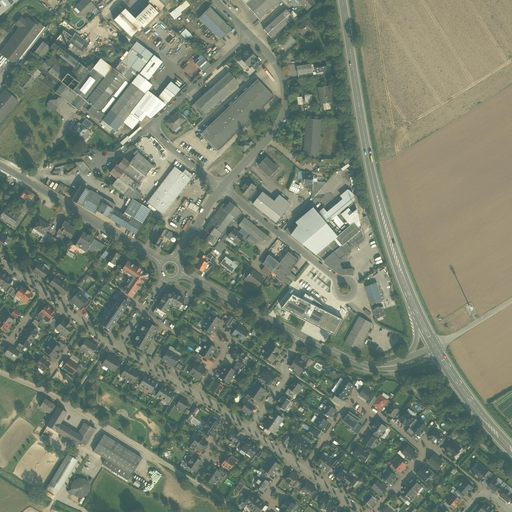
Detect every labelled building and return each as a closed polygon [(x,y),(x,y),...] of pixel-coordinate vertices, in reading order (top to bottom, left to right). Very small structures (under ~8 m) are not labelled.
[(0,0),(0,16),(17,2),(15,0),(0,0)] [(83,0),(75,7),(84,17),(95,7),(87,0),(83,0)] [(149,0),(150,0),(154,4),(160,11),(170,0),(149,0)] [(186,0),(169,13),(174,20),(181,14),(180,12),(189,5),(186,0)] [(241,0),(259,19),(280,0),(241,0)] [(314,4),(311,0),(297,0),(307,10),(314,4)] [(149,4),(135,19),(142,26),(143,28),(158,13),(151,7),(149,4)] [(231,29),(209,8),(198,19),(220,40),(231,29)] [(134,19),(124,9),(114,20),(131,37),(142,26),(135,19),(134,19)] [(286,9),(263,29),(271,38),(293,18),(286,9)] [(168,24),(172,19),(167,15),(163,20),(168,24)] [(25,21),(20,18),(16,23),(21,26),(0,52),(0,54),(16,67),(46,28),(33,18),(31,21),(27,18),(25,21)] [(306,20),(297,29),(302,35),(308,30),(312,35),(316,31),(306,20)] [(72,37),(52,22),(51,22),(29,51),(35,56),(40,60),(43,57),(46,59),(41,67),(43,69),(61,82),(60,82),(62,84),(55,92),(55,93),(63,99),(71,90),(72,91),(78,83),(77,82),(86,70),(87,71),(88,70),(90,72),(100,59),(86,48),(89,45),(88,44),(75,35),(75,34),(74,34),(74,35),(72,37)] [(180,34),(186,39),(188,37),(189,39),(192,36),(184,29),(180,34)] [(282,42),(280,45),(285,51),(295,42),(290,36),(282,42)] [(136,42),(128,53),(126,51),(119,59),(121,61),(114,70),(125,78),(131,83),(132,83),(138,75),(154,55),(136,42)] [(249,51),(248,52),(246,52),(244,54),(244,55),(241,59),(247,66),(250,64),(256,58),(253,56),(254,55),(251,52),(250,52),(249,51)] [(154,55),(138,75),(147,81),(162,62),(154,55)] [(203,57),(200,55),(197,58),(199,61),(195,64),(202,71),(210,65),(203,57)] [(24,57),(15,68),(26,76),(33,67),(28,64),(30,61),(24,57)] [(256,58),(250,64),(255,69),(261,64),(256,58)] [(78,83),(72,91),(71,90),(63,99),(78,111),(81,107),(86,101),(112,68),(100,59),(90,72),(88,70),(87,71),(78,83)] [(326,62),(315,64),(312,65),(313,73),(316,72),(327,71),(326,62)] [(312,64),(297,67),(298,75),(305,74),(313,73),(312,65),(312,64)] [(33,67),(26,76),(21,82),(20,82),(19,81),(15,87),(23,93),(32,81),(33,82),(35,78),(40,72),(33,67)] [(112,68),(86,101),(92,106),(100,111),(125,78),(114,70),(112,68)] [(61,82),(43,69),(40,72),(35,78),(55,93),(55,92),(62,84),(60,82),(61,82)] [(244,72),(239,76),(244,81),(249,77),(244,72)] [(228,73),(210,89),(220,101),(238,84),(228,73)] [(147,81),(138,75),(132,83),(145,94),(147,92),(152,85),(147,81)] [(125,78),(100,111),(106,116),(131,83),(125,78)] [(299,87),(306,85),(305,78),(298,80),(299,87)] [(257,80),(200,134),(201,135),(216,150),(217,151),(274,97),(257,80)] [(170,82),(157,99),(165,106),(165,105),(168,102),(172,97),(173,97),(180,90),(170,82)] [(106,116),(102,121),(116,131),(117,129),(123,122),(130,113),(145,94),(132,83),(131,83),(106,116)] [(330,87),(319,89),(321,103),(332,102),(330,87)] [(210,89),(195,103),(205,114),(220,101),(210,89)] [(18,101),(5,90),(0,95),(0,115),(3,118),(18,101)] [(145,94),(130,113),(139,120),(140,122),(146,114),(151,118),(164,106),(165,106),(157,99),(147,92),(145,94)] [(63,99),(55,93),(49,100),(58,107),(63,99)] [(58,107),(49,100),(46,104),(48,105),(47,107),(47,109),(48,110),(50,111),(52,111),(53,110),(55,111),(58,107)] [(92,106),(86,101),(81,107),(88,112),(92,106)] [(205,114),(195,103),(191,106),(201,117),(205,114)] [(100,111),(92,106),(88,112),(95,117),(100,111)] [(100,111),(95,117),(96,118),(101,122),(102,121),(106,116),(100,111)] [(178,112),(166,123),(173,131),(185,120),(178,112)] [(130,113),(123,122),(124,123),(132,129),(139,120),(130,113)] [(321,120),(307,119),(304,158),(318,159),(321,120)] [(116,131),(102,121),(101,122),(100,123),(113,134),(116,131)] [(80,127),(77,125),(72,131),(75,133),(73,135),(83,143),(88,136),(87,135),(90,131),(81,125),(80,127)] [(127,136),(120,143),(122,145),(140,129),(139,128),(128,137),(127,136)] [(244,141),(238,146),(244,151),(249,146),(246,143),(244,141)] [(153,166),(138,153),(130,164),(117,179),(112,186),(128,198),(153,166)] [(267,157),(258,166),(269,177),(277,168),(267,157)] [(124,159),(118,166),(116,165),(110,173),(117,179),(130,164),(124,159)] [(90,170),(83,162),(75,163),(85,174),(90,170)] [(62,166),(54,167),(54,175),(63,174),(62,166)] [(174,167),(146,203),(158,212),(157,212),(158,213),(159,212),(162,215),(183,189),(184,189),(183,188),(193,176),(185,170),(182,173),(174,167)] [(314,176),(305,176),(304,184),(307,184),(307,185),(308,186),(309,187),(310,184),(313,184),(314,176)] [(251,184),(247,181),(240,190),(244,193),(244,195),(247,197),(250,193),(251,193),(256,187),(252,184),(251,184)] [(57,187),(62,190),(65,186),(59,182),(57,187)] [(80,186),(72,200),(79,205),(88,191),(80,186)] [(38,198),(25,189),(20,197),(22,198),(20,202),(29,208),(30,209),(38,198)] [(103,200),(88,191),(79,205),(95,214),(96,211),(101,202),(103,200)] [(344,200),(324,217),(325,218),(324,220),(306,234),(311,240),(305,246),(325,262),(341,275),(353,274),(353,269),(342,270),(339,264),(342,261),(340,258),(344,255),(347,255),(347,252),(348,252),(351,252),(351,249),(355,246),(358,246),(365,240),(363,235),(362,230),(359,227),(361,225),(354,195),(350,191),(342,198),(344,200)] [(276,202),(263,192),(255,202),(253,204),(277,223),(278,220),(286,211),(290,205),(280,197),(276,202)] [(115,205),(104,198),(103,200),(101,202),(113,209),(115,205)] [(150,210),(132,199),(123,215),(130,219),(131,217),(142,223),(150,210)] [(190,201),(187,207),(195,211),(198,206),(190,201)] [(18,218),(13,226),(12,225),(11,227),(14,229),(15,229),(14,229),(29,208),(20,202),(16,208),(17,209),(22,212),(18,218)] [(113,209),(101,202),(96,211),(107,218),(125,228),(130,219),(123,215),(113,209)] [(220,207),(207,224),(207,226),(209,228),(203,237),(207,240),(213,245),(221,234),(221,233),(226,227),(232,220),(239,210),(229,202),(226,206),(224,205),(222,208),(220,207)] [(12,213),(9,211),(9,212),(5,209),(0,216),(0,217),(3,219),(4,219),(12,225),(13,226),(18,218),(13,215),(14,214),(12,213)] [(22,212),(17,209),(14,214),(13,215),(18,218),(22,212)] [(316,211),(297,227),(306,234),(324,220),(322,218),(316,211)] [(142,223),(131,217),(130,219),(125,228),(135,234),(142,223)] [(256,227),(244,217),(238,225),(242,228),(250,235),(256,227)] [(43,222),(39,219),(33,228),(44,235),(45,232),(50,226),(46,224),(45,224),(43,222)] [(232,220),(226,227),(229,229),(234,222),(232,220)] [(69,224),(65,222),(60,229),(59,229),(57,233),(63,237),(65,233),(67,234),(66,236),(70,239),(76,230),(68,225),(69,224)] [(250,235),(246,240),(254,246),(258,241),(261,244),(268,236),(256,227),(250,235)] [(306,234),(297,227),(291,235),(305,246),(311,240),(306,234)] [(250,235),(242,228),(238,233),(242,237),(246,240),(250,235)] [(161,229),(157,236),(161,238),(166,231),(161,229)] [(228,235),(227,237),(236,244),(242,237),(238,233),(233,229),(228,235)] [(45,232),(44,235),(41,238),(46,241),(50,235),(45,232)] [(89,236),(83,232),(75,245),(75,246),(78,248),(86,252),(87,249),(88,248),(93,240),(94,239),(92,238),(92,237),(90,235),(89,236)] [(226,233),(220,240),(223,242),(227,237),(228,235),(226,233)] [(56,239),(50,235),(46,241),(52,245),(56,239)] [(157,236),(156,235),(151,243),(158,248),(163,239),(161,238),(157,236)] [(93,240),(88,248),(93,251),(95,247),(98,242),(94,239),(93,240)] [(75,245),(71,243),(67,251),(74,255),(78,248),(75,246),(75,245)] [(218,243),(214,248),(219,252),(223,246),(218,243)] [(120,255),(112,250),(106,260),(109,262),(107,264),(112,268),(120,255)] [(280,263),(276,268),(286,276),(290,272),(299,260),(289,252),(280,263)] [(267,253),(260,262),(262,264),(269,255),(267,253)] [(198,259),(197,261),(198,261),(197,264),(195,268),(202,272),(207,263),(202,261),(205,257),(201,254),(198,259)] [(269,255),(262,264),(265,266),(272,272),(276,268),(280,263),(269,255)] [(237,266),(225,257),(220,264),(231,273),(237,266)] [(148,275),(136,267),(127,261),(122,270),(123,271),(122,272),(126,274),(127,275),(128,274),(134,278),(133,280),(132,279),(128,285),(126,284),(125,286),(123,290),(124,291),(124,292),(132,298),(138,289),(148,275)] [(48,271),(39,264),(33,272),(43,279),(48,271)] [(272,272),(265,266),(261,270),(269,277),(272,272)] [(286,276),(276,268),(272,272),(277,276),(277,278),(280,280),(281,279),(289,285),(293,281),(286,276)] [(260,276),(252,270),(249,274),(244,279),(245,279),(246,278),(253,284),(252,285),(255,288),(256,288),(259,284),(263,279),(260,276)] [(53,271),(48,278),(51,281),(54,278),(57,274),(53,271)] [(290,272),(286,276),(293,281),(296,277),(290,272)] [(86,274),(83,279),(87,282),(91,277),(86,274)] [(12,280),(6,276),(0,284),(0,286),(5,290),(8,285),(12,280)] [(51,281),(49,284),(57,289),(61,284),(54,278),(51,281)] [(377,283),(365,287),(371,306),(380,302),(383,301),(377,283)] [(61,284),(57,289),(64,295),(66,293),(69,289),(61,284)] [(21,287),(19,289),(17,291),(18,292),(17,293),(15,295),(20,299),(27,290),(21,287)] [(74,291),(71,294),(74,296),(78,291),(79,292),(80,290),(77,287),(74,291)] [(27,290),(20,299),(25,303),(28,299),(29,299),(30,298),(30,297),(32,294),(27,290)] [(74,296),(70,300),(75,304),(83,295),(79,292),(78,291),(74,296)] [(306,291),(302,299),(323,309),(324,306),(306,291)] [(172,293),(165,294),(162,299),(162,298),(160,301),(161,301),(156,307),(156,308),(164,313),(171,303),(179,307),(181,304),(184,299),(179,297),(179,296),(177,295),(176,295),(172,293)] [(335,336),(343,320),(323,309),(302,299),(293,294),(281,308),(335,336)] [(83,295),(75,304),(79,308),(82,305),(87,300),(87,299),(83,295)] [(115,301),(125,308),(128,303),(123,299),(119,296),(115,301)] [(87,300),(82,305),(86,308),(92,301),(88,298),(87,299),(87,300)] [(125,308),(115,301),(112,306),(122,312),(125,308)] [(46,305),(39,314),(43,318),(51,309),(46,305)] [(373,308),(372,308),(372,309),(373,308),(374,311),(373,311),(376,319),(384,316),(382,309),(384,308),(383,305),(381,305),(373,308)] [(122,312),(112,306),(109,310),(119,317),(122,312)] [(164,313),(156,308),(156,307),(152,312),(162,319),(166,314),(164,313)] [(51,309),(43,318),(48,322),(56,313),(51,309)] [(15,310),(11,314),(16,318),(19,313),(15,310)] [(119,317),(109,310),(106,315),(116,321),(119,317)] [(7,316),(4,314),(0,319),(8,326),(10,324),(11,324),(13,321),(10,318),(10,317),(8,316),(7,316)] [(220,320),(210,314),(206,320),(216,327),(220,320)] [(116,321),(106,315),(103,319),(113,326),(116,321)] [(229,316),(224,323),(228,325),(233,318),(229,316)] [(373,324),(359,316),(348,336),(351,338),(358,342),(361,344),(373,324)] [(8,326),(0,319),(0,327),(5,332),(7,330),(7,328),(8,326)] [(113,326),(103,319),(100,324),(104,327),(110,330),(113,326)] [(63,320),(61,322),(60,322),(58,324),(59,325),(55,329),(60,333),(68,324),(63,320)] [(216,327),(206,320),(201,328),(204,329),(211,334),(216,327)] [(32,322),(29,327),(30,327),(35,330),(38,327),(37,326),(32,322)] [(156,328),(146,322),(143,327),(142,326),(140,329),(141,330),(140,332),(137,336),(136,336),(135,339),(136,339),(133,345),(143,351),(156,328)] [(248,332),(234,322),(231,327),(235,330),(232,334),(235,337),(238,339),(238,338),(242,341),(244,338),(245,339),(247,335),(246,335),(248,332)] [(68,324),(60,333),(65,337),(68,333),(69,333),(71,332),(71,331),(73,328),(68,324)] [(30,327),(25,335),(32,340),(38,332),(35,330),(30,327)] [(32,340),(25,335),(19,342),(25,346),(27,347),(32,340)] [(211,341),(203,336),(201,339),(206,343),(206,342),(208,344),(211,341)] [(358,342),(351,338),(348,336),(345,343),(358,350),(361,344),(358,342)] [(57,342),(51,337),(48,340),(51,342),(55,345),(57,342)] [(86,339),(79,348),(85,352),(91,343),(89,341),(89,340),(86,339)] [(284,345),(276,340),(272,345),(281,350),(284,345)] [(25,346),(19,342),(16,347),(22,350),(25,346)] [(55,345),(51,342),(44,351),(47,353),(48,355),(49,356),(50,355),(54,358),(61,349),(55,345)] [(208,344),(206,342),(206,343),(202,348),(212,354),(215,349),(208,344)] [(91,343),(85,352),(90,356),(93,352),(97,346),(95,344),(93,345),(91,343)] [(272,345),(271,344),(263,356),(266,358),(273,362),(276,358),(277,358),(279,356),(278,355),(281,351),(272,345)] [(14,350),(10,346),(5,354),(7,355),(6,356),(9,358),(9,357),(13,359),(15,356),(16,357),(19,353),(14,350)] [(22,350),(16,347),(14,350),(19,353),(22,355),(24,352),(22,350)] [(166,351),(161,348),(157,354),(163,357),(166,351)] [(212,354),(202,348),(199,354),(202,356),(208,360),(210,357),(212,354)] [(173,353),(168,350),(166,351),(163,357),(161,360),(166,363),(173,353)] [(239,352),(236,350),(234,353),(231,357),(233,359),(236,361),(240,364),(240,363),(245,356),(243,354),(240,351),(239,352)] [(179,357),(173,353),(166,363),(173,367),(179,357)] [(72,354),(69,357),(77,363),(79,359),(72,354)] [(103,364),(102,365),(109,368),(114,359),(108,355),(103,364)] [(310,359),(302,355),(299,359),(307,364),(310,359)] [(299,359),(297,357),(293,362),(294,363),(303,369),(307,364),(299,359)] [(44,360),(41,358),(36,365),(44,371),(49,364),(44,360)] [(78,366),(69,359),(63,367),(72,374),(78,366)] [(114,359),(109,368),(114,371),(119,362),(114,359)] [(240,364),(236,361),(234,366),(239,369),(241,371),(244,366),(240,363),(240,364)] [(183,366),(177,363),(174,368),(179,371),(180,370),(183,366)] [(199,365),(195,363),(192,368),(202,375),(203,372),(204,372),(205,369),(203,367),(202,368),(199,365)] [(303,369),(294,363),(292,365),(292,364),(290,367),(295,371),(300,374),(303,369)] [(127,366),(121,376),(126,379),(132,369),(127,366)] [(226,366),(224,369),(224,368),(222,371),(231,377),(235,372),(232,369),(226,366)] [(202,375),(192,368),(189,374),(196,378),(195,378),(198,380),(200,377),(202,375)] [(132,369),(126,379),(133,383),(133,382),(138,374),(139,373),(132,369)] [(231,377),(222,371),(220,373),(221,374),(219,377),(224,380),(228,382),(231,377)] [(276,377),(268,371),(263,378),(263,379),(266,381),(270,384),(276,377)] [(147,378),(145,376),(139,386),(142,388),(142,387),(145,389),(150,379),(148,378),(147,378)] [(334,392),(343,379),(340,377),(332,390),(334,392)] [(150,379),(145,389),(147,391),(150,393),(152,389),(156,383),(153,382),(153,381),(150,379)] [(348,381),(344,379),(339,387),(349,393),(351,391),(350,390),(353,385),(350,383),(351,382),(348,381)] [(302,386),(294,381),(289,388),(296,393),(297,394),(302,386)] [(215,382),(209,390),(218,396),(223,387),(215,382)] [(260,386),(256,384),(253,389),(262,396),(264,393),(263,393),(265,390),(260,386)] [(160,389),(156,396),(161,399),(167,390),(162,386),(160,389)] [(347,396),(349,393),(339,387),(334,394),(335,395),(337,397),(336,399),(340,401),(340,402),(342,400),(343,400),(346,396),(347,396)] [(296,393),(289,388),(285,393),(292,398),(293,398),(296,393)] [(372,393),(364,388),(361,393),(359,395),(367,400),(372,393)] [(262,396),(253,389),(249,395),(252,397),(258,401),(260,398),(262,396)] [(173,393),(167,390),(161,399),(167,402),(170,398),(173,393)] [(338,404),(340,401),(336,399),(337,397),(335,395),(332,400),(338,404)] [(373,404),(381,410),(385,405),(388,400),(380,395),(373,404)] [(283,396),(282,398),(281,398),(278,401),(279,402),(277,405),(284,411),(285,410),(284,410),(291,401),(290,401),(283,396)] [(188,403),(180,398),(176,405),(184,410),(188,403)] [(54,404),(44,399),(39,407),(45,410),(45,409),(50,412),(50,410),(55,413),(58,407),(54,405),(54,404)] [(247,402),(242,409),(249,415),(254,407),(253,406),(249,403),(247,402)] [(322,410),(332,417),(336,410),(331,406),(326,403),(326,404),(322,410)] [(387,413),(394,417),(395,416),(398,410),(399,410),(392,405),(387,413)] [(66,412),(58,407),(55,413),(47,426),(55,431),(60,423),(66,412)] [(283,414),(276,409),(274,412),(281,417),(283,414)] [(412,416),(406,411),(399,420),(401,421),(401,422),(404,424),(406,425),(407,423),(412,416)] [(281,417),(274,412),(271,415),(269,417),(270,417),(269,419),(279,426),(283,420),(283,418),(281,417)] [(360,420),(349,412),(343,421),(354,428),(358,424),(360,420)] [(314,423),(323,429),(328,422),(321,418),(319,416),(318,416),(314,423)] [(412,416),(407,423),(410,426),(416,419),(412,416)] [(211,419),(208,423),(207,423),(204,427),(205,427),(203,431),(209,435),(210,436),(215,429),(219,424),(211,419)] [(279,426),(269,419),(264,427),(271,432),(273,433),(279,426)] [(377,421),(371,428),(375,431),(382,436),(385,432),(384,431),(387,428),(377,421)] [(412,429),(416,433),(419,435),(426,427),(419,421),(412,429)] [(78,445),(83,437),(77,434),(60,423),(55,431),(78,445)] [(358,424),(354,428),(355,429),(353,431),(358,434),(363,427),(358,424)] [(87,430),(83,437),(88,441),(95,429),(89,426),(87,430)] [(412,429),(409,426),(405,431),(412,438),(416,433),(412,429)] [(87,430),(81,427),(77,434),(83,437),(87,430)] [(434,429),(431,432),(427,436),(437,445),(440,441),(441,441),(443,439),(443,438),(444,437),(443,436),(443,435),(441,433),(440,433),(434,429)] [(454,438),(458,432),(453,429),(449,435),(454,438)] [(236,433),(233,431),(227,439),(234,444),(237,440),(240,436),(238,434),(239,434),(237,432),(236,433)] [(142,458),(103,434),(93,451),(105,459),(131,475),(142,458)] [(368,434),(363,442),(370,447),(372,448),(375,444),(374,444),(377,440),(371,436),(368,434)] [(202,439),(197,435),(197,436),(194,440),(203,447),(207,442),(202,439)] [(291,438),(287,435),(282,442),(286,445),(288,441),(291,438)] [(304,440),(297,435),(295,437),(291,443),(290,444),(297,449),(304,440)] [(448,437),(444,443),(448,447),(453,441),(448,437)] [(203,447),(194,440),(190,445),(195,449),(200,452),(203,447)] [(243,444),(240,449),(246,453),(252,444),(249,442),(249,441),(247,440),(246,440),(243,444)] [(304,440),(297,449),(304,454),(307,449),(307,448),(310,444),(304,440)] [(448,447),(445,451),(453,458),(456,454),(457,455),(459,452),(458,452),(461,448),(453,441),(448,447)] [(252,444),(246,453),(251,457),(255,452),(258,448),(257,447),(256,446),(255,446),(252,444)] [(359,446),(353,454),(364,461),(369,454),(365,451),(365,450),(364,450),(359,446)] [(416,454),(408,446),(402,453),(410,460),(416,454)] [(67,455),(49,485),(58,491),(77,460),(67,455)] [(238,460),(231,455),(229,458),(234,462),(236,463),(238,460)] [(323,455),(317,463),(320,465),(319,466),(322,468),(329,459),(323,455)] [(439,460),(434,455),(428,461),(437,469),(442,463),(442,462),(439,460)] [(201,462),(193,457),(192,459),(191,458),(188,462),(189,463),(188,465),(189,466),(189,467),(191,468),(192,468),(195,471),(201,462)] [(227,457),(221,465),(229,470),(234,462),(229,458),(227,457)] [(131,475),(105,459),(102,464),(128,480),(131,475)] [(280,465),(271,459),(267,464),(277,471),(278,468),(280,465)] [(329,459),(322,468),(325,470),(325,469),(328,471),(332,466),(334,463),(334,462),(329,459)] [(406,465),(399,459),(394,465),(393,466),(398,470),(400,472),(406,465)] [(398,470),(393,466),(394,465),(392,463),(389,466),(396,472),(398,470)] [(264,469),(267,472),(272,476),(274,473),(275,473),(277,471),(267,464),(264,469)] [(488,470),(479,464),(472,473),(480,480),(483,477),(488,471),(488,470)] [(396,472),(389,466),(387,469),(388,470),(394,475),(396,472)] [(423,467),(416,474),(425,481),(425,480),(426,481),(428,478),(431,474),(427,470),(423,467)] [(217,471),(212,468),(211,468),(209,472),(209,471),(206,475),(207,475),(205,478),(204,478),(204,479),(205,479),(212,484),(212,483),(214,480),(215,480),(217,477),(219,473),(217,471)] [(226,473),(219,468),(217,471),(219,473),(221,475),(221,476),(223,478),(226,473)] [(348,473),(342,468),(335,477),(341,482),(348,473)] [(436,474),(429,468),(427,470),(431,474),(434,476),(436,474)] [(394,475),(388,470),(384,474),(385,475),(383,477),(387,481),(390,483),(392,481),(394,479),(396,476),(394,475)] [(488,471),(483,477),(488,481),(493,474),(488,470),(488,471)] [(291,473),(286,480),(286,482),(292,486),(296,479),(298,477),(298,476),(293,472),(291,473)] [(348,473),(341,482),(347,486),(353,478),(350,476),(351,475),(348,473)] [(419,484),(412,478),(408,483),(417,491),(421,487),(421,486),(419,484)] [(83,479),(78,479),(74,481),(71,485),(71,489),(73,494),(77,497),(82,497),(86,495),(89,491),(89,486),(87,482),(83,479)] [(493,479),(488,486),(495,492),(498,489),(501,485),(500,485),(498,483),(496,481),(493,479)] [(382,485),(378,481),(377,482),(376,480),(373,483),(375,484),(372,488),(380,494),(385,488),(382,485)] [(239,481),(234,489),(239,492),(244,485),(239,481)] [(295,488),(300,492),(302,489),(305,485),(300,481),(300,482),(295,488)] [(464,481),(462,483),(461,482),(459,485),(460,486),(458,488),(458,489),(465,495),(466,495),(468,493),(469,493),(471,491),(470,490),(473,488),(464,481)] [(305,485),(302,489),(311,496),(316,489),(307,482),(305,485)] [(428,488),(421,482),(419,484),(421,486),(421,487),(425,490),(428,488)] [(417,491),(408,483),(403,489),(407,493),(412,497),(417,491)] [(506,483),(500,490),(502,492),(505,489),(508,485),(506,483)] [(376,495),(370,489),(367,492),(369,493),(370,493),(374,498),(376,495)] [(465,495),(458,489),(456,492),(460,495),(462,498),(465,495)] [(502,492),(500,496),(507,502),(511,495),(511,494),(510,493),(511,492),(508,490),(508,491),(505,489),(502,492)] [(318,493),(313,500),(319,504),(323,497),(318,493)] [(374,498),(370,493),(369,493),(363,500),(370,506),(376,499),(374,498)] [(412,497),(407,493),(403,497),(410,503),(414,498),(412,497)] [(250,495),(248,498),(247,498),(245,500),(246,501),(243,504),(242,502),(239,505),(244,509),(246,506),(248,507),(255,498),(253,497),(253,496),(251,494),(250,495)] [(458,498),(454,494),(451,497),(450,497),(448,499),(449,500),(447,503),(450,506),(454,509),(461,501),(458,498)] [(323,497),(319,504),(320,504),(319,506),(319,507),(321,508),(322,508),(323,507),(328,511),(334,504),(331,501),(328,498),(327,499),(324,496),(323,497)] [(255,498),(248,507),(253,511),(260,502),(260,501),(255,497),(255,498)] [(293,511),(297,506),(287,499),(280,508),(283,510),(285,511),(293,511)] [(260,502),(253,511),(254,511),(259,511),(260,511),(261,511),(263,509),(262,508),(265,505),(264,504),(263,503),(262,503),(260,502)] [(444,504),(442,502),(440,505),(443,507),(447,510),(449,508),(448,508),(444,504)] [(485,503),(477,511),(487,511),(490,508),(485,503)]
